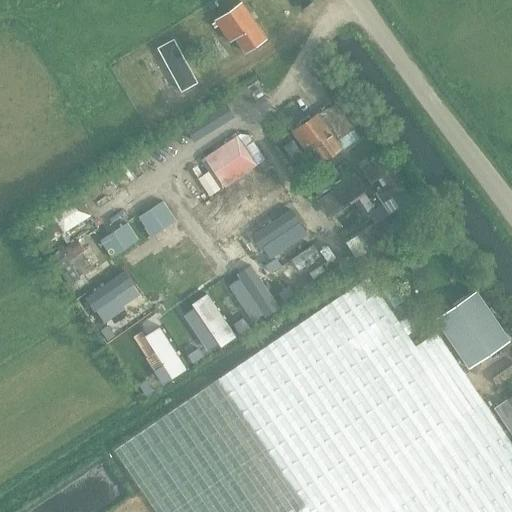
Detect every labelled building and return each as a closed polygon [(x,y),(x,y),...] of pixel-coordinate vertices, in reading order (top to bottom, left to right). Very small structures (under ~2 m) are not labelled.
[(218,26),(229,42),(235,38),(245,53),(266,39),(241,3),(215,21),(216,22),(212,25),(215,28),(218,26)] [(175,40),(158,49),(182,91),(198,82),(175,40)] [(336,89),(329,94),(335,104),(343,115),(351,110),(336,89)] [(342,149),(335,140),(353,129),(343,115),(335,104),(319,115),(318,114),(292,132),(306,152),(312,148),(322,163),(342,149)] [(351,110),(343,115),(353,129),(360,124),(351,110)] [(353,129),(335,140),(342,149),(359,137),(353,129)] [(238,137),(205,159),(225,188),(257,166),(238,137)] [(382,153),(360,167),(371,184),(382,176),(387,184),(375,192),(381,203),(405,187),(382,153)] [(320,202),(328,214),(351,198),(362,191),(363,190),(354,178),(320,202)] [(258,216),(289,199),(281,183),(249,200),(258,216)] [(216,185),(205,192),(209,199),(221,191),(216,185)] [(362,191),(351,198),(363,215),(367,212),(374,208),(362,191)] [(91,216),(77,195),(50,213),(63,234),(91,216)] [(225,243),(234,258),(261,242),(249,224),(250,223),(233,196),(205,213),(225,244),(225,243)] [(163,203),(139,218),(151,237),(175,221),(163,203)] [(374,208),(367,212),(375,223),(389,214),(381,203),(374,208)] [(368,250),(415,220),(404,204),(389,214),(375,223),(358,234),(368,250)] [(50,213),(27,228),(41,249),(63,234),(50,213)] [(284,248),(307,230),(294,213),(271,230),(284,248)] [(127,224),(101,241),(112,259),(138,241),(127,224)] [(76,240),(49,259),(70,287),(80,280),(68,263),(84,251),(76,240)] [(165,248),(155,255),(172,278),(204,254),(195,244),(174,260),(165,248)] [(275,258),(264,266),(270,274),(281,267),(275,258)] [(367,277),(113,450),(155,511),(511,511),(511,445),(496,422),(486,428),(473,408),(451,422),(419,373),(450,353),(437,333),(416,347),(367,277)] [(103,313),(127,303),(118,282),(94,293),(103,313)] [(246,289),(261,311),(273,304),(258,282),(246,289)] [(289,287),(279,294),(284,301),(294,294),(289,287)] [(476,291),(435,319),(469,369),(510,341),(476,291)] [(226,303),(210,312),(226,342),(242,333),(226,303)] [(107,325),(101,330),(108,340),(114,335),(107,325)] [(199,349),(188,356),(193,363),(204,356),(199,349)] [(496,422),(450,353),(419,373),(451,422),(473,408),(486,428),(496,422)] [(146,381),(139,385),(146,396),(153,391),(146,381)] [(511,396),(507,399),(494,408),(511,434),(511,396)]
